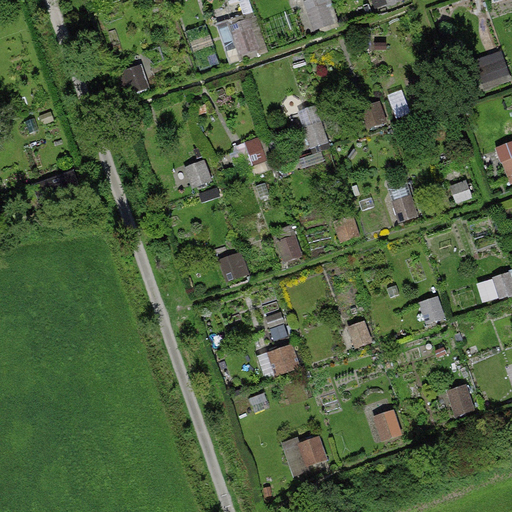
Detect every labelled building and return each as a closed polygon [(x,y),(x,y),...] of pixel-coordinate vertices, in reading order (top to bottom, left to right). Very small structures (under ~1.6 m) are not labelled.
[(341,23),(332,0),(305,0),(318,32),(341,23)] [(375,0),(378,9),(407,0),(375,0)] [(222,22),(230,58),(268,50),(261,14),(222,22)] [(511,81),(511,70),(508,51),(477,58),(484,88),(511,81)] [(271,161),(264,138),(235,147),(242,170),(271,161)] [(511,184),(511,183),(511,142),(500,146),(511,184)] [(189,167),(197,189),(216,181),(208,160),(189,167)] [(278,232),(288,261),(304,256),(293,226),(278,232)] [(485,301),(511,295),(511,273),(480,280),(485,301)] [(369,320),(352,327),(360,347),(377,340),(369,320)] [(296,342),(260,356),(269,380),(305,367),(296,342)] [(472,385),(452,389),(457,415),(477,411),(472,385)] [(377,415),(384,440),(406,435),(399,409),(377,415)] [(325,433),(287,444),(297,477),(335,466),(325,433)]
